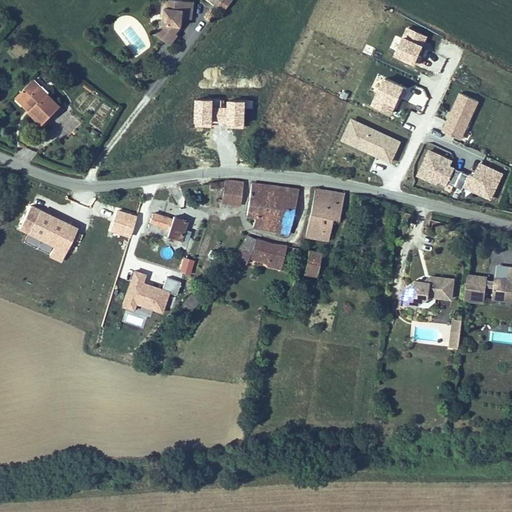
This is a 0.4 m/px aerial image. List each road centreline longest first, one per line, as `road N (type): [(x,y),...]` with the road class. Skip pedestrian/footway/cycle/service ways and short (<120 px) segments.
road 1 (residential): [(172,178),(181,199),(309,239),(317,179)]
road 2 (tertiary): [(317,179),(511,221)]
road 3 (tertiary): [(0,155),(82,181),(172,178)]
road 4 (tertiary): [(172,178),(317,179)]
